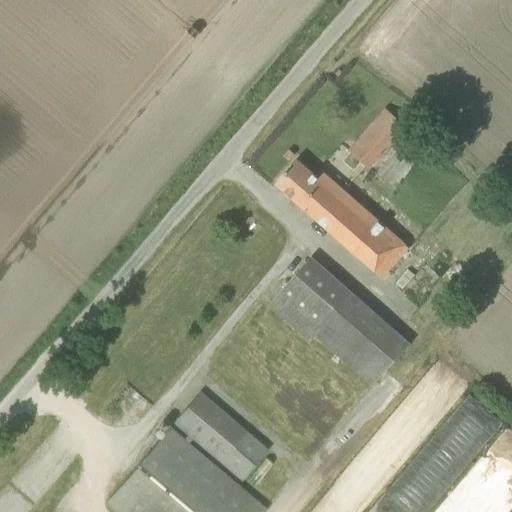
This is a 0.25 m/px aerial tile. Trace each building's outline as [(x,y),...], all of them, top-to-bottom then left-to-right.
[(406,127),(401,123),(386,109),(349,152),(369,169),(406,127)] [(325,174),(319,180),(296,160),(275,184),(384,278),(410,248),(325,174)] [(471,251),(495,221),(420,161),(396,191),(471,251)] [(410,345),(326,271),(311,257),(268,305),(309,341),(314,336),(373,388),(410,345)] [(405,467),(443,498),(472,462),(475,465),(495,440),(501,444),(504,441),(497,435),(507,424),(438,367),(428,379),(439,387),(434,393),(443,400),(448,394),(458,403),(405,467)] [(268,451),(215,406),(200,393),(174,422),(189,434),(183,440),(169,428),(106,503),(116,511),(265,511),(267,510),(188,444),(192,439),(242,481),(268,451)]
